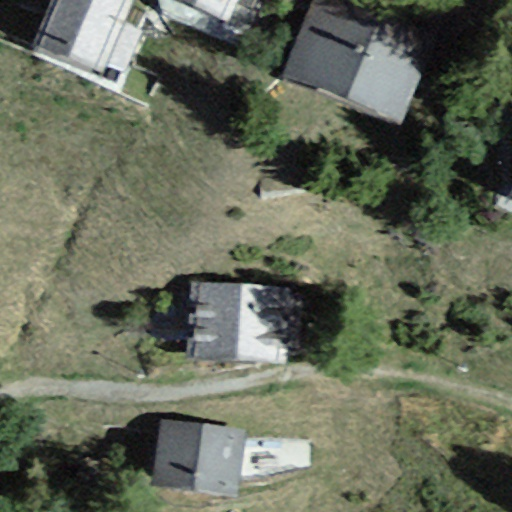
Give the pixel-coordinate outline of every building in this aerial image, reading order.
[(100,6),(88,0),(26,0),(0,47),(0,50),(57,83),(100,6)] [(191,0),(123,0),(173,30),(191,0)] [(389,47),(300,0),(284,0),(241,81),(342,135),(389,47)] [(511,150),(486,136),(445,206),(511,245),(511,150)] [(263,302),(162,281),(146,356),(247,377),(263,302)] [(205,444),(128,423),(109,490),(186,511),(205,444)]
